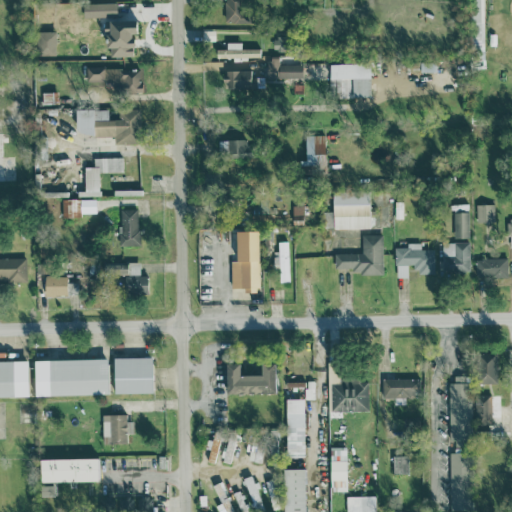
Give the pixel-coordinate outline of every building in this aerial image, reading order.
[(246,22),(247,0),(223,0),(223,21),(246,22)] [(483,0),(469,0),(470,50),(484,50),(483,0)] [(83,2),(83,16),(116,15),(116,1),(83,2)] [(135,19),(103,19),(103,31),(106,31),(106,56),(132,55),(132,32),(135,32),(135,19)] [(55,30),(36,30),(35,55),(55,55),(55,30)] [(285,49),(284,34),(272,35),(273,50),(285,49)] [(240,41),(225,42),(226,48),(215,49),(215,57),(259,56),(259,48),(240,48),(240,41)] [(266,77),(301,77),(301,63),(278,64),(278,57),(266,57),(266,77)] [(328,63),(329,78),(351,77),(351,96),(369,95),(368,62),(328,63)] [(85,80),(106,81),(105,91),(141,91),(141,68),(86,67),(85,80)] [(251,70),(224,69),(224,88),(256,88),(256,77),(250,77),(251,70)] [(328,85),(334,85),(335,95),(350,94),(349,78),(328,79),(328,85)] [(74,109),(75,135),(114,134),(114,143),(139,143),(139,108),(118,108),(118,119),(108,119),(108,109),(74,109)] [(0,179),(14,179),(14,155),(1,155),(1,132),(0,132),(0,179)] [(304,135),(305,159),(300,160),(301,174),(325,173),(323,134),(304,135)] [(218,140),(218,156),(251,156),(250,139),(218,140)] [(122,156),(93,157),(93,166),(83,166),(84,194),(99,194),(99,172),(123,171),(122,156)] [(333,228),(369,227),(369,191),(332,191),(333,228)] [(95,212),(95,198),(61,199),(61,217),(81,217),(80,213),(95,212)] [(292,223),(303,223),(303,203),(292,203),(292,223)] [(475,204),(476,221),(494,221),(493,203),(475,204)] [(289,222),(290,212),(268,212),(268,205),(251,205),(251,221),(289,222)] [(137,208),(118,209),(119,245),(138,244),(137,208)] [(257,230),(235,231),(235,260),(230,260),(230,288),(242,288),(243,292),(258,291),(257,230)] [(333,253),(334,271),(382,271),(381,234),(361,234),(361,252),(333,253)] [(289,281),(288,241),(278,241),(278,250),(272,250),(273,268),(278,268),(279,281),(289,281)] [(441,242),(441,272),(469,271),(468,241),(441,242)] [(394,247),(395,277),(407,277),(407,266),(417,266),(417,273),(434,273),(433,249),(420,249),(420,242),(406,242),(406,246),(394,247)] [(24,257),(0,257),(0,281),(25,281),(24,257)] [(475,276),(506,277),(506,258),(476,257),(475,276)] [(146,294),(147,275),(139,275),(139,263),(115,262),(114,274),(124,274),(123,293),(146,294)] [(65,275),(43,276),(43,296),(66,295),(65,275)] [(496,353),(477,352),(477,383),(496,383),(496,353)] [(112,357),(113,393),(152,392),(151,357),(112,357)] [(33,359),(34,396),(108,394),(107,358),(33,359)] [(0,396),(27,396),(26,359),(0,360),(0,396)] [(273,362),(260,363),(260,374),(239,375),(239,363),(225,363),(225,394),(274,393),(273,362)] [(448,442),(469,443),(470,375),(449,375),(448,442)] [(368,410),(367,378),(340,379),(340,383),(330,383),(331,411),(368,410)] [(382,397),(420,396),(419,378),(381,379),(382,397)] [(490,394),(474,394),(475,424),(490,424),(490,394)] [(304,456),(303,399),(285,399),(286,456),(304,456)] [(125,414),(101,414),(102,444),(126,443),(125,414)] [(231,463),(236,435),(226,433),(221,461),(231,463)] [(214,462),(220,437),(212,435),(206,460),(214,462)] [(260,462),(263,446),(250,443),(247,459),(260,462)] [(329,446),(330,491),(347,490),(346,446),(329,446)] [(449,452),(450,510),(470,509),(468,452),(449,452)] [(392,456),(392,473),(407,473),(407,455),(392,456)] [(98,481),(98,458),(38,459),(39,482),(98,481)] [(304,511),(304,468),(282,468),(282,511),(304,511)] [(253,483),(251,475),(243,477),(251,503),(261,501),(256,482),(253,483)] [(228,494),(222,480),(212,484),(218,499),(228,494)] [(54,485),(40,485),(39,495),(53,496),(54,485)] [(370,511),(370,495),(345,496),(345,511),(370,511)] [(151,511),(151,496),(119,497),(119,511),(151,511)]
